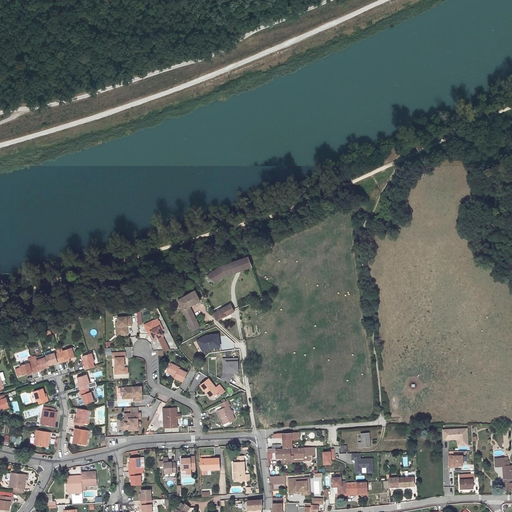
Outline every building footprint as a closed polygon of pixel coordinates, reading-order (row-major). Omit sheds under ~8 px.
[(256,265),(251,254),(235,260),(237,272),(256,265)] [(207,274),(204,277),(209,282),(212,280),(214,283),(226,275),(237,272),(235,260),(220,266),(207,275),(207,274)] [(189,306),(200,301),(195,290),(177,300),(193,330),(199,327),(189,306)] [(222,318),(230,313),(233,312),(234,311),(230,305),(213,313),(217,320),(222,318)] [(132,325),(131,317),(118,318),(118,324),(118,326),(116,326),(117,335),(125,335),(125,326),(127,326),(132,325)] [(154,324),(153,321),(144,325),(147,332),(150,331),(151,334),(154,340),(163,335),(161,331),(159,327),(161,326),(159,322),(154,324)] [(219,348),(217,333),(204,335),(194,340),(201,353),(209,349),(219,348)] [(59,353),(62,362),(66,361),(65,359),(69,358),(75,356),(71,347),(62,350),(63,352),(59,353)] [(55,352),(45,355),(46,357),(48,365),(54,363),(57,362),(58,363),(62,362),(59,353),(55,354),(55,352)] [(82,356),(84,361),(85,365),(83,365),(85,369),(94,366),(93,362),(94,362),(91,353),(82,356)] [(125,356),(125,353),(112,353),(112,358),(115,358),(115,368),(114,368),(115,374),(124,374),(126,372),(125,369),(124,368),(124,358),(125,356)] [(40,369),(43,368),(49,366),(48,365),(46,357),(37,360),(37,361),(33,363),(36,372),(40,371),(40,369)] [(236,358),(222,359),(222,374),(219,379),(228,384),(232,377),(232,373),(237,373),(236,358)] [(36,372),(33,363),(29,364),(29,362),(20,365),(23,375),(28,373),(32,372),(32,373),(36,372)] [(179,367),(170,363),(166,372),(175,376),(174,378),(182,381),(186,372),(178,369),(179,367)] [(86,374),(77,377),(79,383),(80,386),(79,387),(80,391),(88,388),(89,388),(88,384),(89,383),(86,374)] [(218,391),(208,378),(199,385),(205,393),(207,392),(208,394),(210,397),(218,391)] [(142,387),(122,388),(123,397),(134,396),(134,398),(134,401),(142,401),(142,387)] [(43,388),(33,391),(36,400),(38,400),(39,404),(48,401),(47,397),(45,397),(44,393),(43,388)] [(81,395),(83,399),(84,404),(94,401),(91,392),(89,392),(88,388),(80,391),(79,391),(80,395),(81,395)] [(5,398),(3,394),(0,395),(0,409),(9,407),(6,398),(5,398)] [(222,408),(216,411),(223,424),(234,418),(228,405),(229,405),(226,400),(220,403),(222,408)] [(87,410),(78,408),(77,413),(76,418),(75,417),(74,421),(83,423),(84,419),(86,419),(87,410)] [(175,408),(162,409),(163,428),(176,427),(176,418),(178,418),(178,414),(176,414),(175,408)] [(55,419),(57,411),(43,409),(40,424),(53,426),(54,419),(55,419)] [(128,430),(137,430),(137,426),(137,422),(137,418),(140,418),(140,413),(124,414),(124,419),(125,426),(128,426),(128,430)] [(120,427),(124,430),(128,430),(128,426),(125,426),(124,419),(123,419),(120,422),(120,427)] [(86,445),(89,430),(75,428),(74,436),(75,436),(74,443),(86,445)] [(466,428),(441,429),(442,441),(456,440),(456,447),(468,446),(466,428)] [(46,447),(47,439),(49,440),(50,432),(36,430),(34,445),(46,447)] [(287,435),(279,436),(279,439),(288,438),(289,446),(297,445),(297,440),(302,440),(302,438),(304,438),(304,433),(287,435)] [(369,447),(368,433),(359,433),(360,442),(356,442),(356,448),(369,447)] [(12,436),(11,442),(16,442),(15,444),(21,445),(21,436),(12,436)] [(278,448),(274,448),(274,452),(281,452),(282,457),(309,456),(309,446),(302,447),(302,448),(286,448),(286,447),(278,448)] [(360,459),(360,453),(351,453),(351,460),(354,460),(354,474),(361,474),(361,468),(365,468),(366,474),(373,474),(372,458),(360,459)] [(462,455),(447,455),(448,468),(458,468),(458,467),(462,467),(462,455)] [(194,469),(195,469),(195,456),(190,457),(190,458),(181,459),(181,468),(187,468),(191,468),(191,469),(194,469)] [(245,480),(244,462),(244,456),(237,457),(238,462),(233,463),(233,471),(235,471),(235,480),(245,480)] [(139,467),(140,467),(139,457),(130,458),(130,463),(130,467),(129,467),(129,472),(139,471),(139,467)] [(506,457),(498,457),(499,466),(506,465),(506,461),(506,457)] [(164,467),(164,473),(172,473),(176,473),(175,462),(168,462),(167,458),(163,458),(163,461),(164,467)] [(219,458),(211,458),(211,460),(202,460),(202,462),(203,468),(203,470),(220,469),(219,458)] [(139,471),(129,472),(129,476),(131,476),(131,480),(131,485),(141,484),(140,475),(139,475),(139,471)] [(11,472),(9,487),(13,488),(13,492),(24,493),(25,481),(23,481),(23,474),(11,472)] [(96,473),(88,473),(89,472),(81,472),(81,475),(82,486),(97,485),(96,473)] [(416,474),(414,475),(393,476),(393,485),(417,483),(416,474)] [(464,474),(464,486),(476,487),(476,478),(478,478),(477,474),(464,474)] [(66,478),(67,490),(82,489),(82,486),(81,475),(73,476),(74,477),(66,478)] [(312,476),(295,476),(295,490),(303,490),(303,489),(307,488),(307,490),(315,490),(315,481),(312,481),(312,476)] [(361,479),(349,479),(349,483),(350,488),(361,488),(361,489),(363,489),(363,492),(370,492),(370,479),(361,480),(361,479)] [(140,495),(140,500),(150,500),(151,500),(151,489),(141,490),(141,493),(141,495),(140,495)] [(72,503),(83,503),(82,494),(72,494),(72,503)] [(12,497),(0,495),(0,499),(1,500),(0,503),(0,509),(9,510),(10,505),(10,501),(12,501),(12,497)] [(286,495),(277,495),(277,503),(277,511),(286,511),(286,495)] [(150,504),(150,500),(140,500),(140,505),(142,505),(142,509),(142,511),(151,511),(152,504),(150,504)] [(262,500),(247,501),(247,502),(243,503),(244,509),(248,509),(248,510),(261,509),(262,500)] [(309,504),(309,511),(321,510),(321,502),(314,502),(313,502),(313,504),(309,504)] [(187,511),(190,508),(186,504),(184,506),(182,503),(176,509),(177,510),(175,511),(187,511)]
